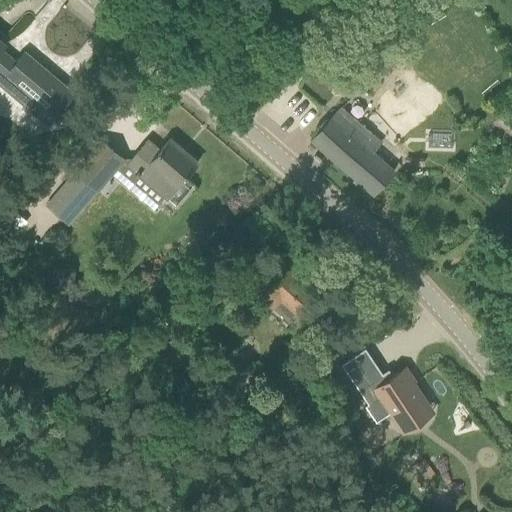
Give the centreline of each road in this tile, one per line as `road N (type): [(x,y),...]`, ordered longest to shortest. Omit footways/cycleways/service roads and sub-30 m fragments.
road 1 (tertiary): [(511,398),(419,286),(95,0)]
road 2 (track): [(511,282),(454,247),(419,286)]
